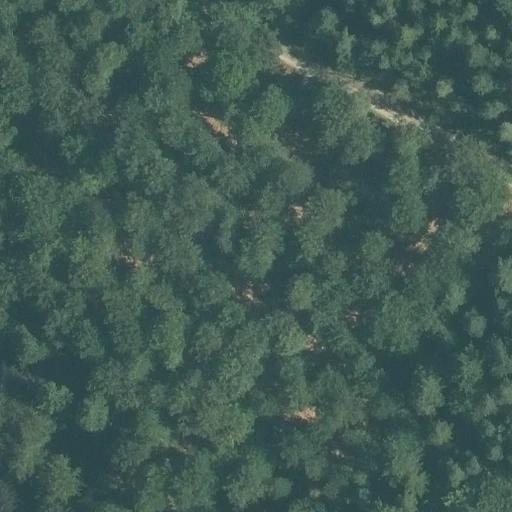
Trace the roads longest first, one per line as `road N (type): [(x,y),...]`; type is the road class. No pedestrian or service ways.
road 1 (track): [(311,46),(61,511)]
road 2 (track): [(511,168),(311,46)]
